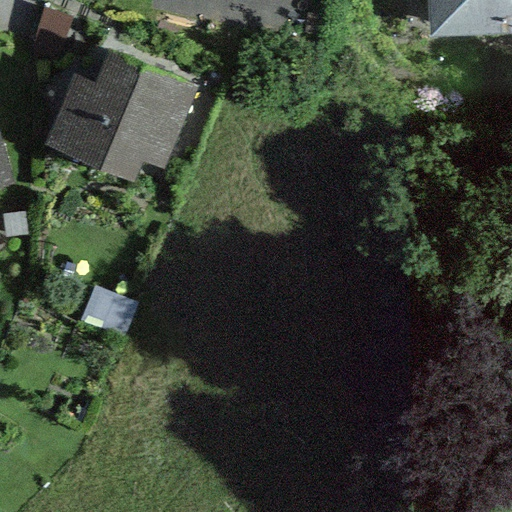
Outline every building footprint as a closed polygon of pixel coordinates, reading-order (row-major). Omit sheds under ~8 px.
[(511,26),(511,0),(418,0),(420,29),(511,26)] [(167,151),(202,67),(112,29),(97,63),(79,56),(50,125),(138,163),(146,142),(167,151)] [(0,177),(14,173),(0,116),(0,177)] [(28,227),(27,203),(5,204),(6,228),(28,227)] [(126,328),(139,293),(94,276),(80,310),(126,328)]
